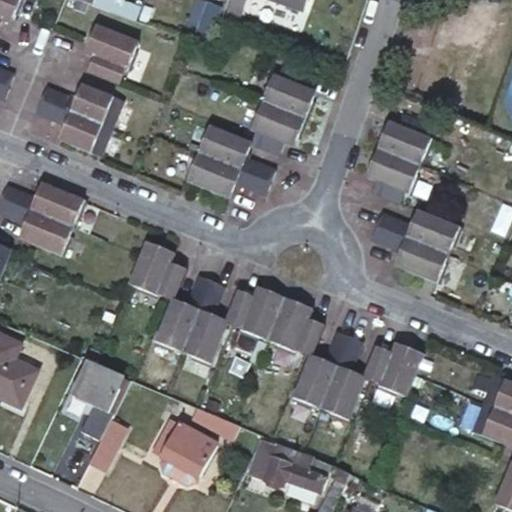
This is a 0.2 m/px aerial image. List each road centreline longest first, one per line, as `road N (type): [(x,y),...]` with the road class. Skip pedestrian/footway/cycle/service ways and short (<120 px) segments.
road 1 (residential): [(0,143),(240,242),(315,222)]
road 2 (residential): [(315,222),(335,239),(345,279),(511,351)]
road 3 (residential): [(315,222),(390,0)]
